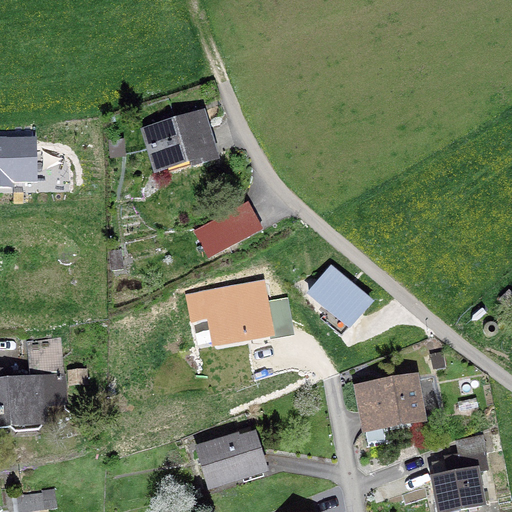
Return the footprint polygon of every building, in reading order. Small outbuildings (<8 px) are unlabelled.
[(146,135),(158,176),(211,160),(199,119),(146,135)] [(0,188),(12,188),(12,183),(36,183),(35,140),(0,139),(0,188)] [(193,233),(207,260),(233,246),(219,219),(193,233)] [(374,312),(331,276),(306,305),(350,342),(374,312)] [(264,332),(257,285),(194,294),(196,309),(215,306),(220,338),(264,332)] [(63,401),(58,339),(27,345),(30,381),(8,383),(4,375),(0,374),(0,428),(9,428),(14,433),(37,431),(40,427),(40,423),(43,423),(41,402),(63,401)] [(68,385),(84,384),(84,373),(67,374),(68,385)] [(419,422),(412,382),(356,391),(363,432),(419,422)] [(237,440),(196,453),(208,490),(264,472),(253,438),(238,443),(237,440)] [(484,455),(481,440),(455,445),(458,460),(445,463),(448,478),(433,481),(438,511),(461,511),(480,509),(473,475),(485,473),(482,456),(484,455)] [(52,495),(12,499),(14,511),(30,511),(53,510),(54,509),(52,495)]
